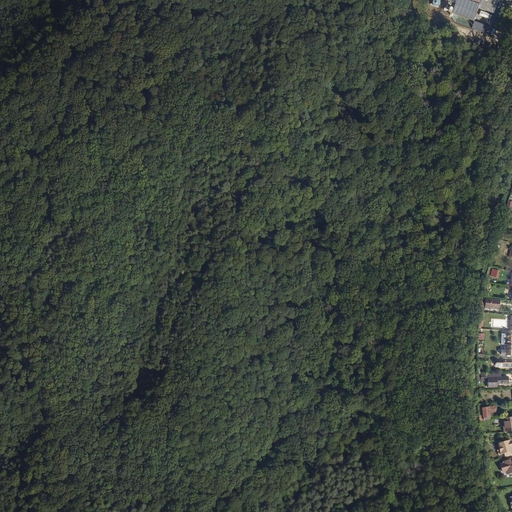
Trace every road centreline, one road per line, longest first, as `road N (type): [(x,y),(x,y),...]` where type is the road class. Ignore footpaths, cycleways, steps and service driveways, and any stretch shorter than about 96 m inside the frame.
road 1 (track): [(452,422),(457,262),(511,42)]
road 2 (track): [(144,215),(0,215)]
